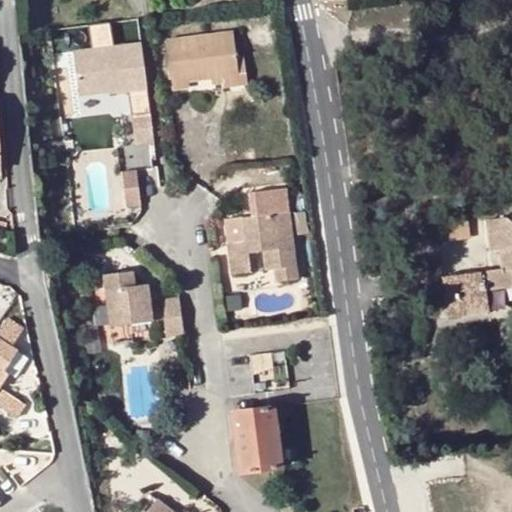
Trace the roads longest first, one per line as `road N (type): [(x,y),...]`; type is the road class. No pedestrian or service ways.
road 1 (residential): [(296,0),(355,372),(387,511)]
road 2 (residential): [(187,218),(221,469),(261,511)]
road 3 (residential): [(7,0),(33,273)]
road 4 (residential): [(33,273),(79,511)]
road 5 (track): [(303,40),(439,34),(511,16)]
road 6 (track): [(379,477),(466,467),(511,480)]
